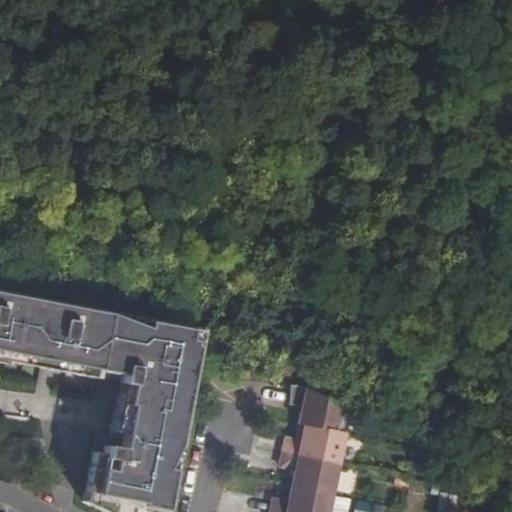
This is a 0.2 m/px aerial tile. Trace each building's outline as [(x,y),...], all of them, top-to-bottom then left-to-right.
[(79,369),(96,372),(107,315),(0,294),(0,353),(5,355),(40,361),(41,360),(52,361),(51,371),(78,377),(79,369)] [(107,315),(96,372),(116,375),(117,374),(121,374),(119,384),(127,386),(125,395),(117,393),(108,436),(120,438),(119,447),(103,444),(102,454),(92,452),(83,499),(103,511),(126,511),(128,501),(136,503),(136,506),(161,511),(195,341),(187,340),(188,331),(107,315)] [(196,332),(188,331),(187,340),(195,341),(196,332)] [(4,362),(51,371),(52,361),(41,360),(40,361),(5,355),(4,362)] [(127,386),(119,384),(117,393),(125,395),(127,386)] [(300,387),(297,387),(291,418),(307,421),(300,452),(285,450),(279,475),(294,479),(288,510),(272,507),(270,511),(329,511),(351,411),(300,387)] [(128,501),(126,511),(135,511),(136,506),(136,503),(128,501)]
